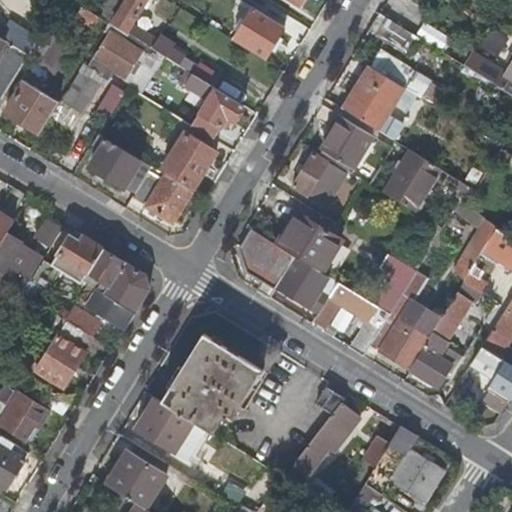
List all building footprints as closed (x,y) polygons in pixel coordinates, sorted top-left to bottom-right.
[(134,27),(151,0),(127,0),(112,24),(147,46),(152,49),(163,56),(179,65),(183,58),(171,51),(174,45),(170,42),(167,48),(134,27)] [(284,26),(290,17),(269,4),(263,14),(284,26)] [(93,28),(100,17),(82,5),(74,17),(93,28)] [(253,7),(232,40),(263,59),(284,26),(263,14),(253,7)] [(411,56),(422,39),(379,13),(369,30),(411,56)] [(0,35),(31,55),(36,46),(5,26),(0,35)] [(492,27),(483,42),(501,53),(510,38),(492,27)] [(69,43),(46,29),(36,46),(31,55),(30,56),(30,57),(52,71),(69,43)] [(115,74),(131,84),(143,64),(137,60),(143,50),(112,31),(89,70),(110,83),(115,74)] [(0,103),(1,104),(30,57),(30,56),(0,36),(0,103)] [(381,48),(370,66),(404,87),(406,88),(430,103),(441,86),(433,81),(434,80),(381,48)] [(139,94),(163,56),(152,49),(143,64),(131,84),(128,88),(139,94)] [(511,55),(508,62),(511,63),(511,64),(507,73),(474,52),(465,66),(511,95),(511,55)] [(183,58),(179,65),(193,74),(204,81),(222,92),(228,82),(195,61),(194,63),(184,57),(183,58)] [(377,129),(404,87),(370,66),(343,108),(377,129)] [(105,85),(80,70),(62,98),(40,134),(30,150),(57,166),(74,140),(72,138),(105,85)] [(207,99),(191,126),(213,139),(221,127),(220,127),(226,117),(234,122),(244,106),(222,92),(204,81),(193,74),(186,86),(207,99)] [(5,113),(40,134),(62,98),(28,76),(5,113)] [(111,119),(127,91),(113,83),(97,111),(111,119)] [(343,117),(323,150),(353,168),(373,136),(343,117)] [(185,132),(162,169),(194,188),(217,152),(185,132)] [(92,167),(135,194),(146,176),(152,166),(100,134),(93,145),(102,150),(92,167)] [(470,169),(462,182),(463,182),(476,190),(490,166),(494,159),(501,149),(502,147),(486,137),(475,153),(481,157),(472,171),(470,169)] [(511,158),(511,156),(501,149),(494,159),(507,167),(511,158)] [(413,210),(438,167),(412,151),(386,193),(413,210)] [(315,183),(328,161),(314,153),(294,186),(308,194),(309,193),(319,199),(324,189),(315,183)] [(338,167),(328,161),(315,183),(324,189),(338,167)] [(173,222),(192,191),(165,174),(159,184),(146,176),(135,194),(132,198),(173,222)] [(460,199),(467,204),(476,190),(463,182),(455,195),(460,199)] [(0,243),(9,229),(15,219),(0,209),(0,243)] [(298,213),(278,245),(296,256),(321,271),(340,239),(298,213)] [(462,257),(474,264),(483,249),(496,227),(496,226),(485,218),(462,257)] [(431,221),(405,264),(416,270),(442,228),(431,221)] [(483,249),(511,267),(511,239),(496,227),(483,249)] [(30,252),(34,245),(9,229),(0,243),(0,280),(9,286),(16,274),(23,279),(16,290),(31,300),(39,288),(29,282),(43,261),(43,260),(30,252)] [(263,282),(258,291),(270,298),(277,286),(284,275),(296,256),(278,245),(252,229),(239,249),(246,272),(263,282)] [(30,252),(43,260),(53,244),(40,236),(34,245),(30,252)] [(51,266),(43,261),(29,282),(39,288),(47,293),(60,272),(80,284),(82,281),(102,249),(86,239),(83,245),(69,237),(51,266)] [(144,274),(102,249),(82,281),(86,284),(91,287),(96,289),(134,313),(149,288),(144,274)] [(386,272),(369,300),(390,313),(408,283),(416,270),(405,264),(385,252),(376,266),(386,272)] [(287,292),(321,313),(328,301),(319,295),(330,276),(321,271),(296,256),(284,275),(294,280),(287,292)] [(277,286),(287,292),(294,280),(284,275),(277,286)] [(367,320),(350,348),(363,356),(370,345),(390,313),(369,300),(340,282),(328,301),(321,313),(313,325),(325,332),(341,305),(367,320)] [(370,345),(411,369),(433,332),(406,316),(420,291),(408,283),(390,313),(370,345)] [(85,306),(124,329),(134,313),(96,289),(85,306)] [(454,374),(461,361),(457,358),(453,364),(448,361),(439,356),(473,299),(458,290),(433,332),(411,369),(439,387),(449,371),(454,374)] [(511,300),(508,307),(483,348),(500,358),(511,340),(511,300)] [(63,389),(94,338),(91,336),(64,320),(43,307),(34,320),(57,335),(34,372),(63,389)] [(98,324),(72,307),(64,320),(91,336),(98,324)] [(204,334),(162,401),(193,421),(213,433),(224,416),(226,417),(227,415),(233,419),(239,408),(263,371),(204,334)] [(511,397),(511,365),(500,358),(483,348),(473,363),(497,378),(490,389),(491,390),(484,403),(502,413),(511,397)] [(455,350),(448,361),(453,364),(457,358),(461,361),(465,355),(455,350)] [(0,402),(7,407),(15,393),(4,386),(0,393),(0,402)] [(328,387),(318,401),(331,410),(341,395),(328,387)] [(7,407),(0,402),(0,428),(22,442),(32,426),(37,429),(47,412),(15,393),(7,407)] [(172,455),(193,421),(162,401),(156,397),(134,431),(172,455)] [(360,417),(341,404),(332,415),(293,467),(306,477),(320,459),(319,458),(327,448),(333,453),(360,417)] [(411,449),(418,438),(400,427),(390,444),(374,468),(346,511),(365,511),(364,511),(372,497),(377,500),(380,495),(381,496),(391,479),(424,501),(443,471),(411,449)] [(361,459),(374,468),(390,444),(378,435),(361,459)] [(0,486),(6,490),(28,455),(0,437),(0,486)] [(127,451),(106,485),(139,505),(145,509),(166,476),(127,451)] [(275,473),(244,511),(245,511),(257,511),(283,478),(275,473)] [(315,478),(304,492),(325,507),(335,493),(315,478)]
